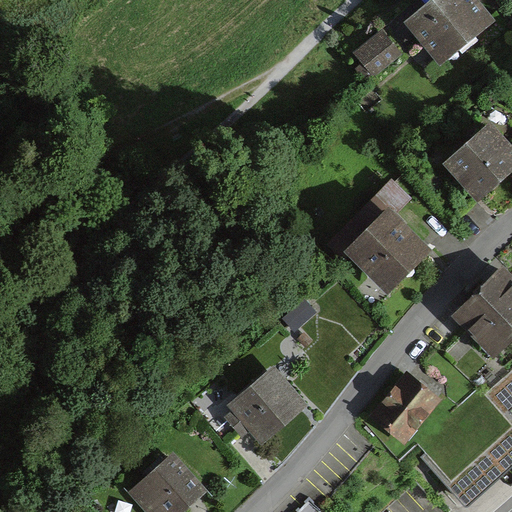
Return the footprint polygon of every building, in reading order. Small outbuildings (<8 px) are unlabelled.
[(470,0),(431,0),(399,27),(435,70),(490,24),(470,0)] [(378,32),(351,54),(369,77),(397,55),(378,32)] [(487,128),(439,169),(471,206),(511,170),(511,166),(505,158),(510,154),(487,128)] [(385,300),(424,255),(379,215),(339,260),(385,300)] [(511,284),(498,271),(447,322),(488,363),(511,339),(511,284)] [(438,404),(403,375),(366,420),(402,448),(438,404)] [(275,376),(234,410),(262,443),(302,409),(275,376)] [(511,471),(511,376),(423,453),(470,507),(511,471)] [(172,465),(137,497),(151,511),(180,511),(200,494),(172,465)]
